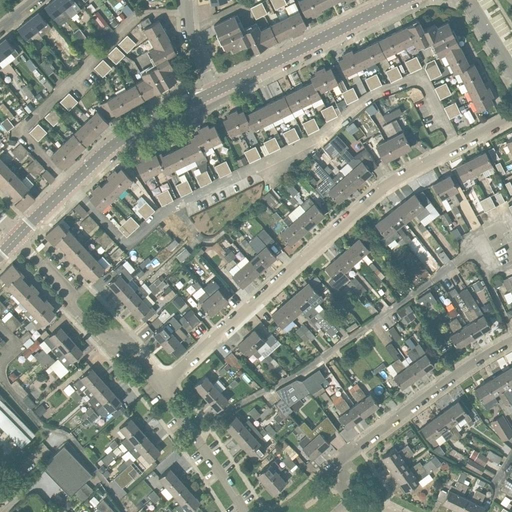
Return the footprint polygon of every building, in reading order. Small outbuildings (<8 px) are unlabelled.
[(71,17),(56,0),(53,0),(45,7),(58,23),(63,19),(65,22),(71,17)] [(74,0),(56,0),(71,17),(81,9),(74,0)] [(270,0),(275,10),(281,7),(277,0),(270,0)] [(317,15),(310,0),(301,0),(299,1),(306,17),(311,14),(312,17),(317,15)] [(325,7),(321,0),(310,0),(317,15),(322,12),(321,9),(325,7)] [(261,3),(256,5),(261,17),(267,14),(261,3)] [(289,16),(298,34),(303,32),(302,29),(307,27),(299,11),(295,3),(285,8),(289,16)] [(261,17),(256,5),(250,8),(256,19),(261,17)] [(102,28),(107,24),(99,14),(97,11),(92,16),(102,28)] [(28,21),(36,31),(41,37),(52,28),(39,12),(28,21)] [(268,46),(260,30),(257,25),(249,29),(245,31),(246,33),(244,35),(235,16),(214,26),(226,50),(231,48),(233,53),(240,50),(239,48),(251,43),(255,52),(260,50),(268,46)] [(280,21),(287,36),(291,34),(293,37),(298,34),(289,16),(280,21)] [(143,27),(151,23),(148,17),(140,22),(143,27)] [(97,31),(101,28),(93,18),(89,22),(97,31)] [(118,24),(114,20),(110,23),(113,28),(118,24)] [(149,38),(164,30),(159,20),(143,29),(149,38)] [(36,31),(28,21),(18,29),(30,45),(35,42),(30,36),(36,31)] [(270,26),(277,41),(287,36),(280,21),(270,26)] [(406,27),(413,43),(416,48),(429,42),(428,39),(430,38),(439,57),(445,55),(460,47),(448,23),(437,28),(435,24),(423,30),(419,21),(406,27)] [(113,31),(107,24),(102,28),(108,36),(113,31)] [(268,46),(277,41),(270,26),(260,30),(268,46)] [(413,43),(406,27),(396,32),(404,47),(413,43)] [(80,45),(88,39),(79,29),(72,35),(80,45)] [(154,48),(169,40),(164,30),(149,38),(154,48)] [(404,47),(396,32),(387,37),(394,52),(404,47)] [(127,35),(123,39),(132,48),(136,44),(127,35)] [(394,52),(387,37),(377,41),(385,57),(394,52)] [(6,38),(0,42),(0,52),(4,57),(10,52),(15,58),(19,54),(6,38)] [(132,48),(123,39),(118,44),(127,53),(132,48)] [(141,74),(144,79),(153,94),(176,81),(174,76),(179,73),(176,67),(173,68),(167,57),(176,52),(169,40),(154,48),(149,51),(156,63),(158,62),(159,64),(141,74)] [(385,57),(377,41),(367,46),(375,61),(385,57)] [(116,46),(112,51),(120,60),(125,55),(116,46)] [(375,61),(367,46),(358,51),(365,66),(375,61)] [(460,47),(445,55),(449,64),(465,57),(460,47)] [(365,66),(358,51),(353,53),(352,50),(347,53),(356,71),(365,66)] [(120,60),(112,51),(107,55),(116,64),(120,60)] [(4,57),(0,52),(0,69),(2,68),(9,63),(4,57)] [(356,71),(347,53),(342,55),(343,58),(338,60),(346,76),(356,71)] [(416,56),(410,59),(416,71),(422,68),(416,56)] [(465,57),(449,64),(454,74),(459,72),(458,71),(469,66),(465,57)] [(35,68),(36,68),(29,58),(25,62),(32,71),(35,68)] [(103,77),(112,68),(103,59),(94,68),(103,77)] [(416,71),(410,59),(405,62),(410,73),(416,71)] [(427,74),(438,69),(436,63),(434,59),(427,63),(425,69),(427,74)] [(49,76),(54,72),(45,61),(40,65),(49,76)] [(458,71),(459,72),(463,81),(478,73),(474,64),(469,66),(458,71)] [(328,88),(337,84),(342,81),(335,66),(326,70),(324,67),(319,70),(328,88)] [(396,66),(391,69),(396,80),(402,77),(396,66)] [(396,80),(391,69),(385,72),(391,83),(396,80)] [(441,75),(438,69),(427,74),(430,80),(441,75)] [(328,88),(319,70),(314,72),(316,75),(311,77),(313,82),(320,97),(321,97),(319,93),(328,88)] [(478,73),(463,81),(468,91),(483,83),(478,73)] [(376,74),(370,77),(376,88),(382,85),(376,74)] [(376,88),(370,77),(365,79),(370,91),(376,88)] [(153,94),(144,79),(135,85),(143,100),(153,94)] [(320,97),(313,82),(303,87),(311,102),(320,97)] [(437,94),(448,89),(445,83),(434,88),(437,94)] [(483,83),(468,91),(473,101),(491,92),(488,87),(485,88),(483,83)] [(143,100),(135,85),(126,90),(134,105),(143,100)] [(29,99),(34,95),(26,86),(21,89),(29,99)] [(311,102),(303,87),(294,92),(301,107),(311,102)] [(353,87),(347,90),(353,102),(358,99),(353,87)] [(448,89),(437,94),(440,100),(451,94),(448,89)] [(134,105),(126,90),(116,95),(125,110),(134,105)] [(347,90),(341,93),(347,104),(353,102),(347,90)] [(301,107),(294,92),(284,96),(291,111),(301,107)] [(491,92),(473,101),(478,111),(493,103),(490,98),(493,97),(491,92)] [(35,96),(40,102),(43,99),(39,93),(35,96)] [(66,96),(75,105),(78,102),(69,93),(66,96)] [(125,110),(116,95),(101,104),(109,118),(115,114),(115,115),(125,110)] [(75,105),(66,96),(60,102),(69,111),(75,105)] [(291,111),(284,96),(274,101),(282,116),(291,111)] [(335,103),(338,108),(346,103),(344,99),(335,103)] [(282,116),(274,101),(264,106),(272,121),(282,116)] [(3,103),(0,105),(0,108),(7,118),(9,121),(14,117),(3,103)] [(446,113),(457,108),(455,103),(444,108),(446,113)] [(332,105),(326,108),(331,119),(337,116),(332,105)] [(272,121),(264,106),(255,110),(262,126),(272,121)] [(51,111),(60,120),(62,117),(54,108),(51,111)] [(331,119),(326,108),(321,111),(326,122),(331,119)] [(460,114),(457,108),(446,113),(449,119),(460,114)] [(250,126),(243,111),(238,113),(237,110),(232,113),(241,131),(250,126)] [(262,126),(255,110),(246,115),(243,111),(250,126),(251,126),(253,130),(262,126)] [(60,120),(51,111),(45,117),(53,126),(60,120)] [(89,119),(101,131),(109,123),(97,111),(89,119)] [(241,131),(232,113),(226,115),(228,118),(223,121),(230,136),(241,131)] [(386,122),(391,120),(387,113),(382,116),(386,122)] [(14,127),(9,121),(7,118),(1,123),(7,132),(14,127)] [(308,121),(313,132),(319,129),(314,118),(308,121)] [(81,126),(93,139),(101,131),(89,119),(81,126)] [(313,132),(308,121),(302,123),(308,135),(313,132)] [(345,129),(350,134),(357,128),(353,122),(345,129)] [(391,122),(387,125),(401,152),(410,147),(402,132),(398,135),(391,122)] [(35,126),(44,135),(47,133),(38,124),(35,126)] [(208,125),(202,128),(211,145),(221,140),(214,125),(209,128),(208,125)] [(401,152),(387,125),(382,127),(389,139),(385,142),(393,156),(401,152)] [(44,135),(35,126),(29,133),(38,142),(44,135)] [(74,134),(85,146),(93,139),(81,126),(74,134)] [(288,130),(294,142),(300,139),(294,127),(288,130)] [(211,145),(202,128),(198,130),(199,133),(194,135),(201,150),(211,145)] [(294,142),(288,130),(283,133),(288,144),(294,142)] [(393,156),(385,142),(380,144),(374,132),(369,134),(384,161),(393,156)] [(414,145),(420,142),(415,132),(409,135),(414,145)] [(66,141),(77,153),(85,146),(74,134),(66,141)] [(201,150),(194,135),(194,137),(190,139),(191,142),(186,144),(194,159),(197,164),(200,164),(205,161),(206,160),(203,155),(201,150)] [(330,142),(339,153),(341,155),(345,159),(363,180),(372,172),(362,161),(358,165),(345,150),(347,148),(337,136),(330,142)] [(268,140),(274,151),(280,148),(275,137),(268,140)] [(274,151),(268,140),(263,143),(269,154),(274,151)] [(58,148),(72,163),(76,159),(74,157),(77,153),(66,141),(58,148)] [(339,153),(330,142),(329,141),(323,146),(327,150),(333,157),(334,158),(339,153)] [(11,152),(16,156),(25,148),(20,143),(11,152)] [(194,159),(186,144),(177,148),(184,164),(194,159)] [(249,149),(255,161),(261,158),(255,147),(249,149)] [(25,148),(16,156),(20,161),(29,152),(25,148)] [(68,167),(72,163),(58,148),(54,152),(49,148),(45,152),(61,169),(65,165),(68,167)] [(184,164),(177,148),(167,153),(175,168),(184,164)] [(493,161),(498,158),(493,148),(488,151),(493,161)] [(255,161),(249,149),(244,152),(249,163),(255,161)] [(485,152),(475,157),(482,170),(487,167),(489,171),(494,169),(485,152)] [(175,168),(167,153),(162,156),(161,153),(157,155),(156,154),(163,169),(165,173),(175,168)] [(163,169),(156,154),(151,156),(149,154),(145,156),(153,174),(163,169)] [(153,174),(145,156),(139,158),(141,161),(136,164),(143,179),(153,174)] [(320,166),(324,162),(325,161),(321,156),(316,161),(320,166)] [(240,166),(247,162),(244,157),(237,160),(240,166)] [(482,170),(475,157),(465,162),(474,179),(478,177),(476,173),(482,170)] [(26,168),(30,172),(39,163),(35,159),(26,168)] [(220,164),(226,175),(231,172),(226,161),(220,164)] [(474,179),(465,162),(455,167),(462,180),(468,177),(470,181),(474,179)] [(39,163),(30,172),(35,177),(44,168),(39,163)] [(226,175),(220,164),(214,166),(220,178),(226,175)] [(0,186),(14,173),(7,165),(0,171),(0,186)] [(327,166),(323,170),(328,175),(332,171),(327,166)] [(115,170),(110,174),(124,189),(132,181),(121,169),(117,172),(115,170)] [(363,180),(353,169),(345,176),(355,187),(363,180)] [(51,183),(55,179),(46,170),(42,174),(51,183)] [(201,173),(206,184),(212,182),(206,170),(201,173)] [(355,187),(345,176),(341,172),(333,179),(337,184),(346,195),(355,187)] [(9,192),(22,181),(14,173),(0,186),(0,187),(4,191),(6,189),(9,192)] [(206,184),(201,173),(195,176),(200,187),(206,184)] [(124,189),(110,174),(107,177),(109,180),(105,183),(117,196),(124,189)] [(450,175),(441,180),(455,206),(459,204),(453,192),(455,191),(457,189),(450,175)] [(323,197),(329,193),(337,202),(346,195),(337,184),(333,179),(330,177),(316,189),(323,197)] [(181,183),(187,194),(192,191),(187,180),(181,183)] [(455,206),(441,180),(432,185),(440,199),(444,196),(450,208),(455,206)] [(14,202),(29,188),(22,181),(9,192),(13,196),(11,198),(14,202)] [(293,196),(298,192),(288,181),(283,186),(293,196)] [(117,196),(105,183),(101,187),(99,184),(95,188),(109,203),(117,196)] [(187,194),(181,183),(175,186),(181,197),(187,194)] [(30,189),(29,188),(14,202),(22,211),(35,198),(28,190),(30,189)] [(109,203),(95,188),(91,192),(93,195),(89,198),(101,211),(109,203)] [(162,192),(167,204),(173,201),(168,189),(162,192)] [(499,205),(505,202),(499,191),(494,194),(499,205)] [(167,204),(162,192),(156,195),(162,206),(167,204)] [(271,192),(264,198),(272,208),(279,202),(271,192)] [(405,202),(415,215),(419,221),(429,213),(425,207),(415,194),(405,202)] [(293,205),(297,202),(292,196),(288,200),(293,205)] [(485,199),(490,210),(495,207),(490,196),(485,199)] [(306,212),(315,222),(324,214),(309,197),(300,205),(303,208),(306,212)] [(490,210),(485,199),(479,202),(484,212),(490,210)] [(141,206),(150,215),(155,211),(146,202),(141,206)] [(395,209),(405,222),(415,215),(405,202),(395,209)] [(82,218),(87,213),(79,204),(74,208),(82,218)] [(150,215),(141,206),(137,210),(146,220),(150,215)] [(458,213),(455,206),(450,208),(454,215),(458,213)] [(385,217),(395,230),(400,226),(405,222),(395,209),(385,217)] [(280,217),(276,211),(271,215),(276,220),(280,217)] [(297,219),(307,230),(315,222),(306,212),(297,219)] [(446,225),(452,222),(446,212),(440,215),(446,225)] [(84,228),(93,220),(89,215),(80,224),(84,228)] [(126,220),(135,230),(139,225),(131,216),(126,220)] [(289,227),(298,237),(307,230),(297,219),(293,223),(287,216),(283,220),(289,227)] [(395,230),(385,217),(375,225),(385,237),(395,230)] [(135,230),(126,220),(124,218),(119,222),(122,225),(120,226),(113,218),(111,221),(127,237),(135,230)] [(93,220),(84,228),(89,233),(98,224),(93,220)] [(46,235),(53,242),(66,230),(58,223),(46,235)] [(427,229),(422,224),(417,228),(422,233),(427,229)] [(298,237),(289,227),(282,233),(280,234),(290,245),(298,237)] [(267,246),(274,240),(263,228),(257,234),(267,246)] [(456,240),(460,237),(455,228),(450,231),(456,240)] [(66,230),(53,242),(57,247),(59,245),(63,249),(75,237),(67,229),(66,230)] [(99,244),(108,235),(104,231),(95,240),(99,244)] [(411,241),(404,232),(400,236),(402,238),(407,245),(411,241)] [(258,254),(267,265),(276,257),(267,246),(257,234),(251,239),(248,242),(249,245),(258,254)] [(113,240),(108,235),(99,244),(104,249),(113,240)] [(75,237),(63,249),(66,253),(64,255),(68,259),(83,245),(75,237)] [(407,245),(402,238),(398,242),(402,248),(407,245)] [(176,249),(181,246),(175,239),(167,247),(170,251),(174,247),(176,249)] [(248,242),(245,239),(241,242),(245,248),(249,245),(248,242)] [(359,239),(351,246),(361,258),(369,250),(359,239)] [(83,245),(68,259),(72,263),(74,261),(78,264),(90,253),(83,245)] [(361,258),(351,246),(342,254),(352,265),(361,258)] [(115,260),(124,252),(119,247),(110,256),(115,260)] [(182,263),(191,255),(186,249),(177,257),(182,263)] [(236,256),(231,251),(228,254),(232,259),(236,256)] [(90,253),(78,264),(81,268),(79,270),(83,274),(97,261),(90,253)] [(228,254),(224,258),(228,263),(232,259),(228,254)] [(250,262),(259,272),(267,265),(258,254),(250,262)] [(352,265),(342,254),(334,261),(344,272),(352,265)] [(241,269),(251,280),(259,272),(250,262),(245,256),(237,264),(241,269)] [(365,262),(368,266),(377,276),(381,272),(369,259),(365,262)] [(97,261),(83,274),(87,278),(89,276),(93,280),(105,269),(97,261)] [(336,290),(349,279),(344,272),(334,261),(325,269),(334,278),(329,282),(336,290)] [(5,285),(6,286),(20,272),(12,264),(0,275),(0,276),(7,284),(5,285)] [(108,284),(116,293),(132,278),(133,277),(121,264),(115,270),(119,274),(108,284)] [(145,266),(141,269),(136,274),(139,278),(148,270),(149,271),(151,269),(147,264),(145,266)] [(132,271),(136,274),(141,269),(138,266),(132,271)] [(377,276),(368,266),(365,269),(369,275),(368,276),(377,286),(382,282),(377,276)] [(251,280),(241,269),(232,277),(242,287),(251,280)] [(20,272),(6,286),(13,294),(25,282),(22,278),(24,276),(20,272)] [(316,277),(309,283),(313,287),(320,281),(316,277)] [(351,281),(363,294),(366,291),(355,277),(351,281)] [(511,282),(510,277),(503,280),(508,292),(511,291),(511,293),(511,302),(510,303),(511,307),(511,282)] [(132,278),(116,293),(123,301),(140,286),(132,278)] [(150,290),(161,281),(158,278),(148,287),(150,290)] [(206,292),(219,307),(228,300),(219,289),(214,294),(201,279),(197,282),(201,287),(206,292)] [(157,286),(161,290),(166,284),(163,280),(157,286)] [(472,285),(476,292),(483,288),(479,280),(472,285)] [(363,294),(351,281),(347,284),(359,297),(363,294)] [(405,292),(409,288),(404,281),(399,285),(405,292)] [(25,282),(13,294),(20,301),(35,287),(31,283),(29,286),(25,282)] [(201,287),(197,282),(193,285),(198,290),(201,287)] [(300,291),(314,307),(322,299),(319,295),(313,287),(309,283),(300,291)] [(140,286),(123,301),(131,309),(142,299),(147,295),(140,286)] [(161,290),(157,286),(151,291),(155,295),(161,290)] [(35,287),(20,301),(28,309),(40,297),(37,294),(39,292),(35,287)] [(452,297),(458,294),(454,288),(448,291),(452,297)] [(327,289),(323,292),(328,298),(332,294),(327,289)] [(291,299),(301,311),(306,317),(311,313),(313,316),(317,312),(318,311),(314,307),(300,291),(291,299)] [(436,301),(429,291),(417,300),(422,307),(430,302),(432,304),(436,301)] [(219,307),(206,292),(202,295),(197,299),(211,315),(219,307)] [(40,297),(28,309),(35,317),(50,303),(46,299),(44,301),(40,297)] [(142,299),(131,309),(139,318),(140,316),(145,322),(153,315),(156,311),(151,306),(149,308),(142,299)] [(281,307),(292,319),(301,311),(291,299),(281,307)] [(485,306),(488,312),(495,308),(492,302),(485,306)] [(50,303),(35,317),(43,325),(55,313),(51,309),(54,307),(50,303)] [(292,319),(281,307),(272,315),(283,327),(292,319)] [(448,311),(449,312),(451,317),(452,318),(458,314),(454,307),(448,311)] [(317,312),(327,324),(332,319),(322,308),(318,311),(317,312)] [(472,308),(468,311),(482,333),(491,327),(479,309),(475,312),(472,308)] [(183,317),(186,321),(194,314),(191,310),(183,317)] [(482,333),(468,311),(464,313),(470,324),(467,326),(474,338),(482,333)] [(329,325),(327,324),(317,312),(313,316),(309,319),(313,325),(315,324),(318,321),(324,329),(326,331),(322,335),(326,340),(331,336),(330,336),(335,332),(329,325)] [(408,323),(415,318),(410,312),(403,317),(408,323)] [(201,321),(194,314),(186,321),(181,325),(188,333),(201,321)] [(8,328),(17,319),(13,315),(3,323),(8,328)] [(174,316),(165,324),(153,334),(161,343),(173,333),(179,327),(181,325),(178,321),(174,316)] [(178,321),(181,325),(186,321),(183,317),(178,321)] [(21,324),(17,319),(8,328),(12,333),(21,324)] [(474,338),(467,326),(462,329),(455,319),(452,321),(466,343),(474,338)] [(466,343),(452,321),(448,323),(454,334),(450,336),(457,348),(466,343)] [(348,332),(358,326),(355,322),(346,329),(348,332)] [(299,328),(308,339),(311,341),(315,337),(304,324),(299,328)] [(44,340),(52,349),(68,335),(60,326),(44,340)] [(179,327),(173,333),(161,343),(169,352),(187,336),(179,327)] [(308,339),(299,328),(295,332),(304,342),(308,339)] [(246,338),(261,354),(264,351),(269,346),(265,341),(255,330),(246,338)] [(19,339),(23,344),(30,338),(32,335),(28,331),(19,339)] [(68,335),(52,349),(59,357),(75,343),(68,335)] [(28,348),(34,342),(33,341),(30,338),(23,344),(26,347),(27,348),(28,348)] [(261,354),(246,338),(238,346),(248,357),(252,353),(256,358),(261,354)] [(34,342),(28,348),(32,352),(39,346),(35,341),(34,342)] [(75,343),(59,357),(58,359),(66,368),(72,362),(83,352),(75,343)] [(418,377),(409,365),(405,359),(401,362),(396,355),(398,353),(391,343),(385,347),(392,357),(395,361),(410,382),(418,377)] [(415,346),(410,350),(426,371),(434,365),(425,353),(421,356),(415,346)] [(181,354),(176,348),(171,352),(177,358),(181,354)] [(38,360),(47,353),(44,349),(39,353),(35,357),(38,360)] [(426,371),(410,350),(406,353),(413,362),(409,365),(418,377),(426,371)] [(222,376),(227,371),(239,361),(232,353),(224,360),(228,364),(219,372),(222,376)] [(265,358),(278,373),(282,369),(269,354),(265,358)] [(52,357),(46,362),(50,366),(55,361),(52,357)] [(278,373),(265,358),(260,362),(273,376),(278,373)] [(243,365),(239,361),(234,365),(238,370),(243,365)] [(410,382),(395,361),(391,364),(397,374),(393,376),(402,388),(410,382)] [(374,374),(385,366),(383,363),(372,371),(374,374)] [(81,392),(83,390),(99,376),(92,368),(74,384),(81,392)] [(318,369),(313,373),(320,383),(326,379),(318,369)] [(8,376),(12,381),(17,377),(13,372),(8,376)] [(494,378),(510,403),(511,402),(511,397),(506,388),(511,385),(504,372),(494,378)] [(323,386),(320,383),(313,373),(302,381),(309,391),(312,395),(323,386)] [(99,376),(83,390),(91,399),(95,395),(107,385),(99,376)] [(194,386),(202,394),(213,384),(205,376),(194,386)] [(511,411),(511,407),(510,403),(494,378),(485,383),(493,396),(498,393),(501,398),(497,401),(505,415),(508,414),(511,411)] [(233,388),(238,383),(234,379),(229,384),(233,388)] [(309,391),(302,381),(296,380),(276,391),(282,399),(289,406),(309,391)] [(493,396),(485,383),(475,390),(486,408),(490,405),(487,400),(493,396)] [(213,384),(202,394),(210,402),(220,393),(213,384)] [(107,385),(95,395),(103,404),(114,393),(107,385)] [(325,389),(323,386),(312,395),(314,398),(325,389)] [(359,387),(355,390),(371,411),(379,405),(370,393),(366,396),(359,387)] [(70,395),(73,399),(78,394),(75,390),(70,395)] [(371,411),(355,390),(351,393),(358,402),(354,405),(363,417),(371,411)] [(30,427),(0,393),(0,425),(22,448),(35,434),(29,429),(30,427)] [(122,402),(114,393),(103,404),(96,410),(101,415),(106,416),(110,413),(122,402)] [(220,393),(210,402),(218,411),(228,401),(220,393)] [(78,394),(73,399),(77,403),(82,398),(78,394)] [(30,409),(35,405),(27,396),(22,400),(30,409)] [(363,417),(354,405),(350,407),(343,398),(339,401),(355,422),(363,417)] [(289,406),(282,399),(275,405),(280,410),(277,412),(278,414),(273,418),(278,423),(283,419),(292,411),(289,406)] [(355,422),(339,401),(335,404),(343,414),(339,417),(347,428),(355,422)] [(458,402),(449,409),(457,421),(463,417),(466,422),(471,419),(458,402)] [(294,411),(299,408),(295,403),(291,407),(294,411)] [(34,410),(39,416),(46,411),(41,404),(34,410)] [(66,407),(58,415),(64,421),(72,412),(66,407)] [(94,411),(90,407),(85,412),(88,416),(89,416),(94,411)] [(252,416),(257,411),(254,408),(249,413),(252,416)] [(457,421),(449,409),(440,415),(457,438),(460,436),(452,424),(457,421)] [(257,411),(252,416),(256,420),(261,416),(257,412),(257,411)] [(503,441),(511,435),(511,430),(502,414),(491,421),(503,441)] [(446,440),(450,437),(453,441),(457,438),(440,415),(432,421),(440,433),(446,440)] [(232,434),(243,424),(236,416),(225,426),(232,434)] [(303,431),(310,439),(321,451),(329,443),(326,439),(337,429),(327,416),(320,423),(323,427),(314,435),(310,430),(311,429),(303,421),(298,426),(303,431)] [(127,437),(138,427),(131,418),(119,428),(127,437)] [(240,443),(255,429),(247,420),(243,424),(232,434),(240,443)] [(440,433),(432,421),(422,428),(434,445),(438,442),(434,437),(440,433)] [(255,429),(240,443),(247,451),(262,437),(267,433),(273,428),(269,423),(258,433),(255,429)] [(303,431),(298,426),(294,429),(299,434),(303,431)] [(128,450),(146,435),(138,427),(127,437),(121,442),(128,450)] [(273,428),(267,433),(271,437),(276,432),(273,428)] [(409,439),(414,435),(411,430),(406,434),(409,439)] [(142,453),(153,443),(146,435),(128,450),(136,458),(142,453)] [(262,437),(247,451),(255,460),(266,450),(262,445),(266,441),(262,437)] [(321,451),(310,439),(302,447),(312,459),(321,451)] [(112,449),(118,444),(114,440),(109,445),(109,446),(112,449)] [(153,443),(142,453),(149,462),(161,452),(153,443)] [(332,456),(338,450),(333,443),(326,448),(332,456)] [(382,457),(388,465),(410,449),(407,445),(398,452),(395,448),(382,457)] [(56,482),(78,461),(64,446),(42,467),(56,482)] [(442,455),(445,454),(439,446),(433,450),(442,455)] [(410,449),(388,465),(394,474),(407,465),(404,460),(413,453),(410,449)] [(117,456),(112,450),(101,460),(107,466),(117,456)] [(498,463),(501,458),(489,451),(486,456),(498,463)] [(474,461),(483,466),(488,458),(478,452),(474,461)] [(282,461),(286,465),(292,460),(288,455),(282,461)] [(120,473),(133,460),(130,457),(117,469),(120,473)] [(435,457),(422,466),(400,482),(406,491),(419,482),(418,480),(441,464),(435,457)] [(481,474),(484,468),(469,459),(465,466),(481,474)] [(133,460),(120,473),(118,474),(123,480),(133,471),(130,469),(136,463),(133,460)] [(277,473),(282,469),(274,460),(269,464),(257,474),(265,484),(277,473)] [(292,460),(286,465),(291,471),(297,466),(292,460)] [(92,475),(78,461),(56,482),(70,496),(92,475)] [(400,482),(422,466),(420,462),(410,469),(407,465),(394,474),(400,482)] [(443,472),(450,468),(447,462),(440,466),(443,472)] [(158,478),(166,487),(177,477),(169,468),(158,478)] [(451,507),(462,483),(464,479),(467,474),(461,471),(456,481),(458,481),(455,487),(451,485),(448,491),(447,493),(441,490),(436,500),(451,507)] [(277,473),(265,484),(274,493),(286,483),(277,473)] [(177,477),(166,487),(174,495),(185,485),(177,477)] [(511,483),(506,480),(503,485),(511,490),(511,483)] [(82,503),(94,491),(85,483),(74,494),(82,503)] [(462,483),(451,507),(460,511),(467,497),(462,495),(467,485),(462,483)] [(185,485),(174,495),(181,503),(192,494),(185,485)] [(511,493),(511,490),(503,485),(500,490),(510,496),(511,493)] [(151,499),(157,494),(153,490),(148,495),(151,499)] [(461,511),(470,511),(480,492),(475,490),(471,499),(467,497),(460,511),(461,511)] [(484,495),(480,492),(470,511),(482,511),(485,507),(480,504),(484,495)] [(160,499),(157,494),(151,499),(155,503),(160,499)] [(178,511),(189,511),(200,502),(192,494),(181,503),(176,508),(178,511)] [(500,503),(506,507),(510,499),(505,496),(500,503)] [(83,502),(88,507),(92,502),(87,498),(83,502)] [(99,508),(93,511),(114,511),(110,507),(103,500),(97,505),(99,508)] [(72,504),(68,501),(63,507),(68,510),(72,504)]
